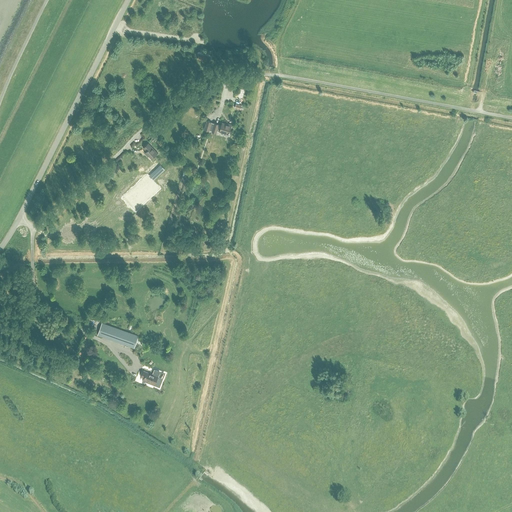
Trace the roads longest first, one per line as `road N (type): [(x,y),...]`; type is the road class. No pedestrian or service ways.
road 1 (unclassified): [(511,118),(239,71),(190,91),(43,223),(17,221)]
road 2 (tertiary): [(17,221),(128,0)]
